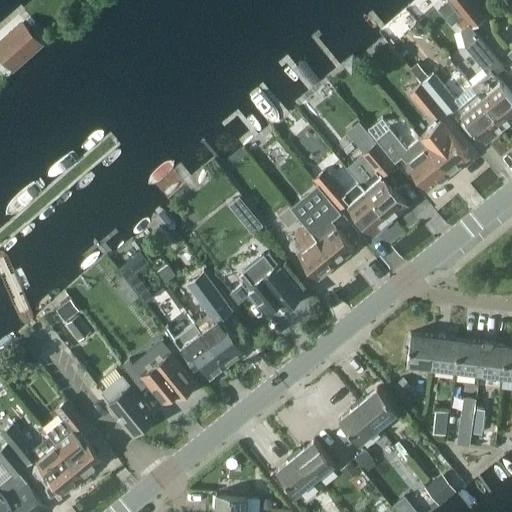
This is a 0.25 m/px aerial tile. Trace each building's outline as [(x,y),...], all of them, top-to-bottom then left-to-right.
[(446,0),(470,27),(484,15),(470,0),(446,0)] [(460,17),(447,2),(438,10),(451,25),(460,17)] [(0,56),(13,71),(44,42),(22,17),(0,36),(0,56)] [(487,71),(471,85),(503,124),(511,116),(511,94),(494,73),(504,65),(479,35),(466,46),(487,71)] [(412,69),(421,81),(427,76),(417,64),(412,69)] [(454,99),(432,72),(421,82),(446,113),(458,103),(454,99)] [(420,83),(409,92),(431,119),(442,110),(420,83)] [(471,85),(454,99),(458,103),(461,106),(458,108),(484,140),(503,124),(471,85)] [(359,119),(353,124),(359,131),(364,127),(359,119)] [(439,119),(419,136),(447,171),(467,154),(447,129),(439,119)] [(402,156),(407,162),(427,187),(447,171),(419,136),(406,146),(390,126),(376,138),(395,161),(402,156)] [(363,153),(347,166),(359,181),(363,185),(390,219),(407,205),(392,187),(397,182),(386,170),(395,162),(377,141),(363,153)] [(325,167),(313,178),(338,207),(350,197),(325,167)] [(390,219),(363,185),(359,181),(350,189),(360,201),(352,207),(374,232),(390,219)] [(303,214),(300,216),(305,224),(310,230),(336,261),(354,246),(334,222),(331,219),(341,211),(328,195),(325,197),(303,215),(303,214)] [(279,215),(288,226),(299,217),(290,206),(279,215)] [(336,261),(310,230),(305,224),(294,233),(306,246),(297,253),(317,277),(336,261)] [(283,308),(303,291),(279,261),(277,262),(269,252),(265,254),(264,252),(242,270),(244,272),(240,275),(249,285),(248,286),(267,310),(278,301),(283,308)] [(168,263),(157,270),(165,281),(175,274),(168,263)] [(131,264),(122,272),(133,286),(143,299),(144,300),(154,292),(131,264)] [(193,286),(214,314),(228,304),(207,276),(193,286)] [(70,298),(61,305),(70,316),(79,310),(70,298)] [(213,318),(208,312),(194,322),(225,363),(244,350),(218,315),(213,318)] [(79,338),(90,330),(78,314),(67,322),(79,338)] [(225,363),(194,322),(174,336),(193,363),(200,358),(210,373),(225,363)] [(435,365),(439,335),(412,331),(408,362),(435,365)] [(439,335),(435,365),(461,368),(465,338),(439,335)] [(130,358),(123,364),(141,388),(148,383),(161,399),(163,400),(173,392),(177,397),(196,381),(161,338),(133,361),(130,358)] [(465,338),(461,368),(488,372),(491,341),(465,338)] [(511,343),(491,341),(488,372),(511,374),(511,343)] [(130,383),(130,384),(122,374),(102,391),(110,400),(108,401),(133,432),(155,414),(130,383)] [(403,376),(393,385),(403,396),(413,387),(403,376)] [(359,401),(378,425),(397,409),(378,385),(359,401)] [(50,435),(64,451),(63,452),(82,475),(102,458),(83,435),(82,436),(75,428),(85,420),(67,398),(55,407),(63,417),(47,431),(50,435)] [(378,425),(359,401),(339,417),(359,441),(378,425)] [(471,442),(472,432),(475,408),(463,406),(459,440),(471,442)] [(475,408),(472,432),(482,433),(485,409),(475,408)] [(446,433),(449,412),(437,410),(435,432),(446,433)] [(1,432),(8,441),(27,464),(35,457),(39,454),(34,448),(13,422),(1,432)] [(50,435),(34,448),(39,454),(35,457),(44,468),(62,491),(82,475),(63,452),(64,451),(50,435)] [(296,452),(315,476),(334,461),(315,437),(296,452)] [(8,441),(0,447),(0,459),(11,473),(0,482),(0,488),(19,511),(36,511),(47,504),(19,470),(27,464),(8,441)] [(365,448),(355,456),(363,466),(373,458),(365,448)] [(315,476),(296,452),(277,468),(296,492),(315,476)] [(350,461),(340,469),(349,479),(358,471),(350,461)] [(434,479),(425,486),(439,503),(448,497),(434,479)] [(0,511),(19,511),(0,488),(0,511)] [(215,511),(246,511),(248,493),(217,491),(215,511)]
